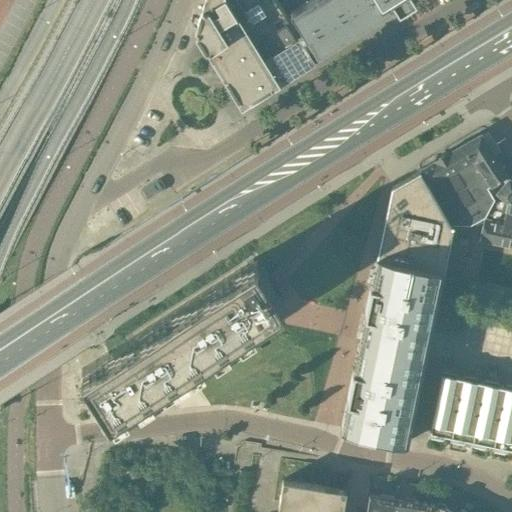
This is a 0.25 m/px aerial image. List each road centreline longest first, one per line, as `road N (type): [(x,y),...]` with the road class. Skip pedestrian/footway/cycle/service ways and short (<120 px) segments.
road 1 (primary): [(84,300),(511,35)]
road 2 (residential): [(511,499),(461,472),(233,420),(51,436)]
road 3 (residential): [(462,0),(210,155),(172,155),(76,215)]
road 4 (residential): [(76,215),(186,0)]
road 5 (residential): [(51,436),(56,250),(76,215)]
